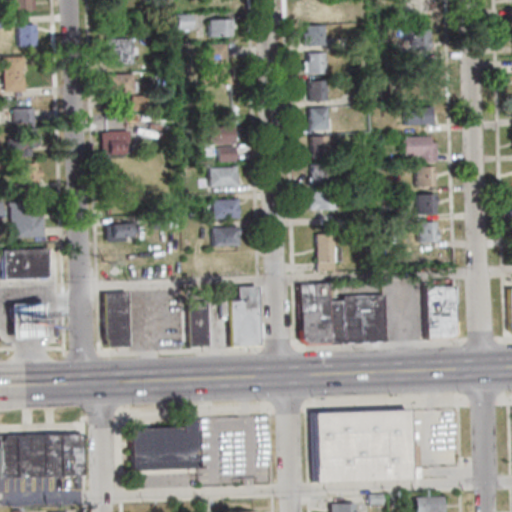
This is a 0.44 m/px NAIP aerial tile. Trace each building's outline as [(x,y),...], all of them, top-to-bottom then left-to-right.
[(0,0),(0,9),(29,9),(29,0),(0,0)] [(205,0),(205,8),(227,8),(227,0),(205,0)] [(299,0),(299,18),(320,18),(320,0),(299,0)] [(402,0),(402,12),(425,12),(425,0),(402,0)] [(343,5),(343,19),(354,19),(354,5),(343,5)] [(170,13),(171,27),(187,26),(186,12),(170,13)] [(205,35),(227,35),(227,18),(205,18),(205,35)] [(30,23),(13,23),(13,45),(30,45),(30,23)] [(299,44),(321,44),(321,24),(299,24),(299,44)] [(427,29),(403,29),(403,50),(427,50),(427,29)] [(128,38),(103,38),(103,63),(128,63),(128,38)] [(223,42),(202,42),(202,84),(223,84),(223,42)] [(402,49),(387,49),(388,64),(403,63),(402,49)] [(321,72),(321,51),(300,51),(300,72),(321,72)] [(0,56),(0,90),(19,90),(19,56),(0,56)] [(128,93),(128,72),(103,72),(103,93),(128,93)] [(321,79),(303,79),(303,99),(321,99),(321,79)] [(429,80),(402,80),(402,99),(429,99),(429,80)] [(141,95),(127,95),(128,107),(142,107),(141,95)] [(402,123),(430,123),(430,106),(402,106),(402,123)] [(6,121),(24,121),(24,107),(6,107),(6,121)] [(323,128),(323,107),(304,107),(304,128),(323,128)] [(202,143),(230,143),(230,125),(202,125),(202,143)] [(25,155),(25,146),(33,146),(32,128),(14,128),(15,137),(2,137),(2,155),(25,155)] [(95,153),(123,153),(123,131),(95,131),(95,153)] [(323,135),(306,135),(306,154),(323,154),(323,135)] [(432,136),(400,136),(400,160),(432,160),(432,136)] [(213,160),(230,160),(230,145),(213,145),(213,160)] [(34,162),(11,162),(11,182),(34,182),(34,162)] [(326,163),(307,163),(307,184),(326,184),(326,163)] [(412,185),(432,185),(432,165),(412,165),(412,185)] [(204,186),(232,186),(232,166),(204,166),(204,186)] [(304,191),(304,209),(331,209),(331,191),(304,191)] [(433,212),(433,193),(413,193),(413,212),(433,212)] [(380,197),(369,197),(370,207),(380,207),(380,197)] [(207,198),(207,216),(233,216),(233,198),(207,198)] [(3,236),(36,236),(36,201),(3,201),(3,236)] [(145,212),(146,228),(160,228),(160,212),(145,212)] [(434,241),(434,220),(414,220),(414,241),(434,241)] [(126,222),(103,222),(103,236),(126,236),(126,222)] [(234,244),(234,226),(207,226),(207,244),(234,244)] [(312,234),(312,270),(331,270),(331,257),(335,257),(335,248),(331,248),(331,234),(312,234)] [(39,248),(0,248),(0,279),(39,279),(39,248)] [(291,284),(293,340),(298,345),(324,344),(322,302),(321,283),(291,284)] [(224,345),(253,344),(250,286),(230,287),(231,300),(221,300),(224,345)] [(448,286),(420,287),(422,339),(446,338),(448,337),(449,336),(450,333),(448,286)] [(511,288),(503,289),(505,332),(510,337),(511,336),(511,288)] [(96,293),(97,342),(99,342),(99,349),(121,348),(120,292),(96,293)] [(338,344),(379,342),(377,295),(336,297),(336,301),(338,344)] [(182,348),(201,347),(200,301),(181,302),(182,348)] [(324,344),(338,344),(336,301),(322,302),(324,344)] [(2,307),(3,341),(38,340),(36,306),(2,307)] [(305,412),(400,408),(402,468),(411,468),(411,478),(403,478),(403,479),(308,482),(305,412)] [(128,471),(126,429),(179,427),(178,419),(192,419),(194,469),(128,471)] [(0,432),(75,431),(76,473),(0,474),(0,432)] [(376,503),(363,504),(363,494),(375,494),(376,503)] [(436,511),(408,511),(408,497),(436,496),(436,511)] [(347,511),(324,511),(324,504),(347,503),(347,511)]
